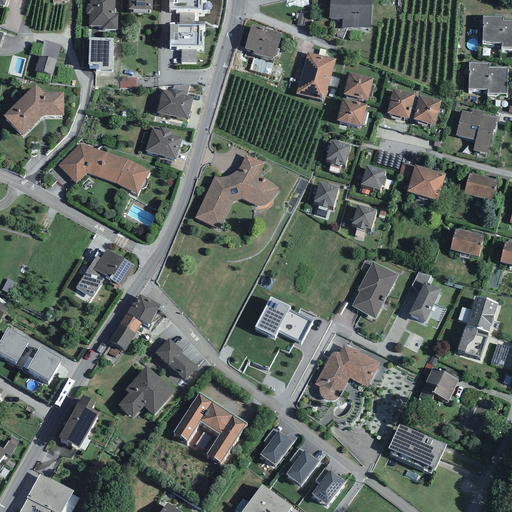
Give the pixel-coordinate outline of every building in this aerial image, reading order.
[(117,32),(118,17),(115,17),(115,0),(90,0),(90,6),(87,6),(87,16),(90,16),(89,28),(102,28),(102,31),(117,32)] [(152,0),(129,0),(128,11),(151,13),(152,0)] [(202,0),(169,0),(169,12),(180,12),(195,13),(202,13),(202,0)] [(330,0),(329,21),(342,21),(342,29),(371,31),(373,2),(356,1),(356,0),(330,0)] [(194,30),(195,13),(180,12),(179,29),(194,30)] [(502,45),(503,23),(503,19),(484,18),(483,45),(502,45)] [(511,23),(503,23),(502,45),(502,49),(511,49),(511,23)] [(282,35),(252,26),(245,50),(254,52),(254,54),(275,61),(282,35)] [(179,29),(170,29),(170,49),(182,50),(196,50),(202,50),(203,34),(206,34),(206,30),(194,30),(179,29)] [(61,47),(44,41),(41,57),(56,61),(61,47)] [(196,65),(196,50),(182,50),(181,65),(196,65)] [(336,61),(308,54),(297,95),(324,102),(336,61)] [(41,57),(39,56),(35,72),(52,77),(56,61),(41,57)] [(488,65),(469,65),(469,91),(488,92),(488,96),(507,96),(507,70),(488,70),(488,65)] [(373,80),(349,74),(343,97),(368,103),(373,80)] [(136,79),(120,78),(120,88),(136,87),(136,79)] [(174,87),(173,91),(184,94),(183,97),(187,98),(189,86),(174,87)] [(3,119),(22,139),(42,120),(45,118),(63,118),(64,95),(44,95),(35,87),(3,119)] [(170,94),(163,92),(157,115),(188,123),(194,100),(187,98),(183,97),(184,94),(173,91),(170,90),(170,94)] [(415,96),(393,91),(387,116),(409,121),(415,96)] [(441,103),(419,98),(413,122),(435,127),(441,103)] [(367,107),(343,101),(337,123),(361,129),(367,107)] [(471,114),(462,112),(456,137),(476,142),(473,151),(488,155),(496,120),(482,117),(483,113),(472,110),(471,114)] [(160,132),(153,130),(145,153),(175,162),(182,140),(171,136),(172,133),(161,129),(160,132)] [(351,148),(332,143),(326,162),(331,164),(330,166),(340,169),(340,166),(345,167),(351,148)] [(80,145),(58,166),(76,185),(87,174),(117,185),(138,196),(150,173),(127,161),(80,145)] [(215,178),(195,219),(219,230),(233,203),(241,200),(245,202),(250,203),(254,206),(258,207),(261,207),(264,207),(267,206),(270,204),(272,202),(274,199),(277,195),(278,191),(268,182),(264,180),(259,178),(265,165),(246,157),(241,168),(239,170),(236,172),(233,175),(229,177),(225,178),(220,179),(215,178)] [(386,173),(367,167),(361,186),(380,192),(381,187),(384,188),(386,179),(384,179),(386,173)] [(446,177),(414,167),(407,194),(438,202),(446,177)] [(497,182),(470,176),(465,196),(492,202),(497,182)] [(339,190),(320,184),(314,204),(319,205),(318,208),(327,210),(328,207),(333,209),(339,190)] [(376,213),(357,207),(352,226),(357,228),(356,230),(365,233),(366,230),(371,232),(376,213)] [(484,238),(455,231),(450,252),(479,259),(484,238)] [(511,246),(505,245),(501,264),(511,266),(511,246)] [(135,268),(107,251),(101,260),(97,257),(76,290),(92,300),(106,279),(121,289),(135,268)] [(398,277),(373,263),(357,292),(360,293),(352,307),(375,320),(398,277)] [(412,287),(419,296),(425,284),(427,285),(431,277),(419,274),(412,287)] [(419,296),(408,317),(425,325),(442,292),(427,285),(425,284),(419,296)] [(132,305),(127,315),(148,327),(149,327),(160,307),(140,296),(134,306),(132,305)] [(498,303),(475,296),(465,325),(478,329),(488,333),(498,303)] [(291,310),(271,300),(255,330),(275,341),(278,334),(301,346),(313,323),(290,312),(291,310)] [(0,320),(8,310),(0,303),(0,320)] [(127,315),(120,326),(135,336),(137,333),(143,337),(148,327),(127,315)] [(477,333),(478,329),(465,325),(458,350),(465,352),(464,353),(481,358),(488,336),(477,333)] [(135,336),(120,326),(109,343),(125,353),(135,336)] [(29,343),(7,331),(0,343),(0,357),(16,366),(29,343)] [(169,339),(156,354),(185,382),(197,369),(181,354),(183,352),(169,339)] [(509,349),(498,345),(491,364),(502,368),(509,349)] [(331,356),(315,386),(320,388),(319,389),(320,393),(320,395),(321,397),(322,398),(323,400),(324,401),(325,401),(328,402),(331,402),(333,403),(335,402),(337,400),(339,399),(340,398),(349,380),(367,389),(380,365),(344,346),(340,354),(338,353),(336,353),(334,354),(332,355),(331,356)] [(120,353),(113,347),(109,353),(116,358),(120,353)] [(61,363),(40,351),(27,373),(48,385),(61,363)] [(175,394),(146,368),(125,392),(129,395),(119,407),(133,420),(143,409),(154,418),(175,394)] [(458,382),(433,370),(426,384),(437,389),(434,396),(448,402),(458,382)] [(437,389),(426,384),(420,398),(431,403),(434,396),(437,389)] [(96,405),(83,397),(58,440),(79,452),(99,416),(92,412),(96,405)] [(245,428),(200,397),(174,435),(220,465),(245,428)] [(447,447),(400,427),(388,452),(435,473),(447,447)] [(293,445),(278,433),(260,457),(275,468),(293,445)] [(19,443),(12,439),(5,449),(12,453),(19,443)] [(319,464),(304,453),(286,477),(301,488),(319,464)] [(345,484),(330,473),(312,496),(327,508),(345,484)] [(74,494),(40,475),(27,499),(27,500),(20,511),(72,511),(80,499),(72,496),(74,494)] [(262,488),(243,511),(291,511),(292,511),(262,488)]
